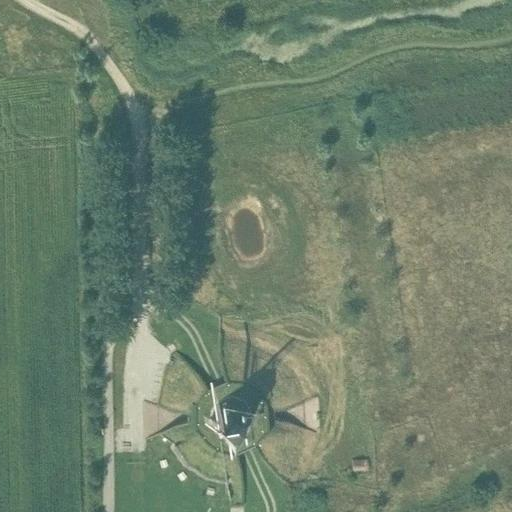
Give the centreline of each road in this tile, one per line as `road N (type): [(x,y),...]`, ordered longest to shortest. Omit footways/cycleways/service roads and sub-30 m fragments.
road 1 (track): [(32,0),(78,26),(138,105),(138,316)]
road 2 (track): [(138,316),(138,448)]
